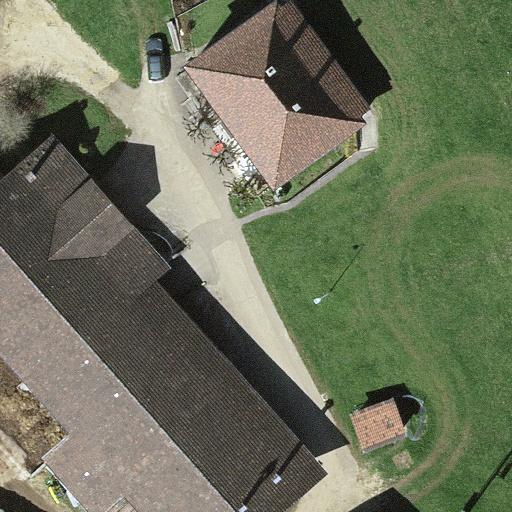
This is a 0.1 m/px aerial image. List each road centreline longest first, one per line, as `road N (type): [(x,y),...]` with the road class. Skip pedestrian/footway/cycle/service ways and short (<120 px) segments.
road 1 (unclassified): [(337,511),(345,502),(155,146)]
road 2 (track): [(155,146),(24,0)]
